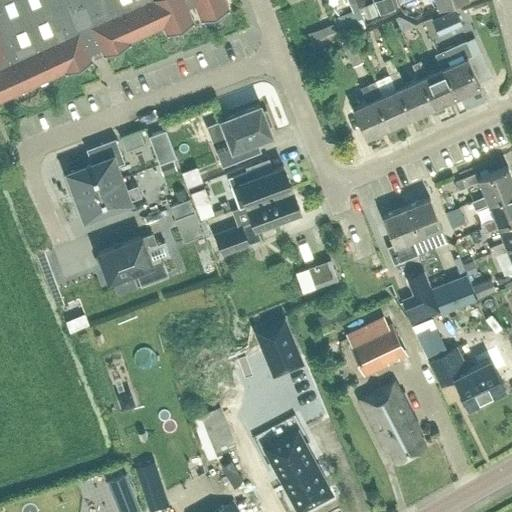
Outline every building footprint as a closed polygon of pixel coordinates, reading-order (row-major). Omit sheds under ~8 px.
[(0,0),(0,94),(63,66),(64,68),(91,56),(88,49),(100,44),(103,51),(130,38),(128,36),(162,20),(166,30),(193,18),(186,3),(192,0),(194,0),(200,16),(228,5),(225,0),(0,0)] [(372,13),(388,6),(385,0),(366,0),(372,13)] [(438,35),(461,24),(454,7),(430,18),(438,35)] [(442,49),(439,51),(445,65),(443,66),(456,94),(479,84),(467,56),(472,54),(465,39),(456,43),(451,45),(444,48),(442,49)] [(426,74),(420,76),(433,104),(456,94),(443,66),(445,65),(439,51),(437,51),(433,53),(435,58),(429,60),(434,70),(426,74)] [(403,84),(398,86),(410,114),(433,104),(420,76),(426,74),(420,59),(414,62),(411,63),(418,77),(403,84)] [(380,94),(375,96),(388,125),(410,114),(398,86),(403,84),(397,69),(391,72),(388,73),(395,87),(380,94)] [(366,100),(352,107),(364,135),(376,130),(378,129),(381,127),(388,125),(375,96),(380,94),(373,80),(369,82),(365,83),(359,86),(366,100)] [(261,110),(258,103),(219,118),(226,135),(212,140),(221,164),(251,153),(247,142),(270,132),(267,125),(271,123),(265,109),(261,110)] [(158,162),(175,156),(164,128),(148,134),(158,162)] [(114,136),(85,147),(91,162),(67,171),(69,177),(66,178),(71,190),(74,189),(75,193),(119,176),(115,163),(123,160),(114,136)] [(246,204),(291,187),(282,164),(256,174),(253,166),(227,176),(239,207),(246,204)] [(475,171),(460,177),(463,186),(479,180),(484,194),(487,200),(511,189),(511,179),(506,165),(477,176),(475,171)] [(81,209),(83,215),(140,194),(136,183),(124,187),(119,176),(75,193),(76,196),(73,198),(78,210),(81,209)] [(215,233),(221,252),(260,237),(255,225),(280,216),(284,218),(296,214),(298,209),(299,209),(291,187),(246,204),(252,219),(215,233)] [(484,194),(470,200),(472,206),(473,208),(488,203),(491,210),(494,217),(496,223),(511,216),(511,189),(487,200),(484,194)] [(429,196),(405,205),(416,234),(410,236),(416,251),(445,241),(439,226),(440,225),(429,196)] [(405,205),(381,214),(392,243),(387,245),(393,260),(416,251),(410,236),(416,234),(405,205)] [(174,218),(182,240),(200,233),(192,211),(174,218)] [(494,217),(479,223),(481,226),(482,229),(483,231),(497,225),(503,240),(505,246),(511,242),(511,216),(496,223),(494,217)] [(103,266),(107,278),(134,268),(139,282),(167,272),(161,257),(150,261),(144,246),(155,242),(151,231),(140,235),(140,234),(97,250),(98,253),(95,258),(97,265),(103,266)] [(503,240),(489,246),(491,252),(492,255),(507,249),(511,261),(511,242),(505,246),(503,240)] [(330,258),(308,265),(315,284),(336,277),(330,258)] [(467,277),(432,290),(440,311),(475,297),(467,277)] [(431,314),(426,316),(411,324),(425,354),(446,346),(431,314)] [(283,317),(254,329),(273,373),(301,362),(283,317)] [(396,355),(398,358),(407,353),(391,321),(347,341),(363,375),(388,363),(387,360),(396,355)] [(468,406),(504,388),(489,357),(466,368),(455,345),(428,359),(440,384),(454,377),(468,406)] [(414,419),(393,379),(358,398),(382,446),(387,444),(395,459),(424,444),(412,420),(414,419)] [(206,459),(235,448),(220,408),(219,406),(191,417),(206,459)] [(296,428),(263,446),(298,510),(330,492),(296,428)] [(238,511),(232,500),(210,511),(238,511)]
